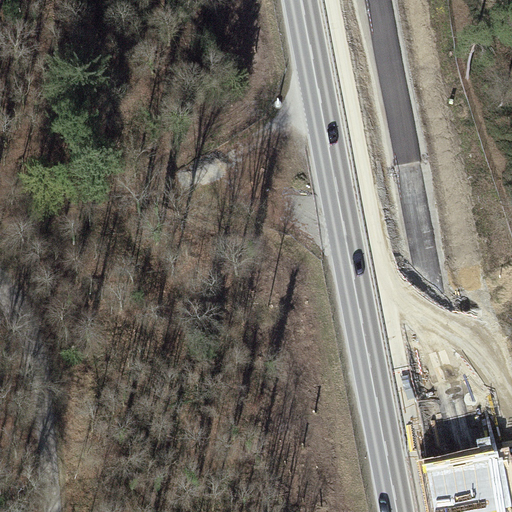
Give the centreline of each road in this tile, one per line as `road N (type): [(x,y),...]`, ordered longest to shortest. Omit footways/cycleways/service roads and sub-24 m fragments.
road 1 (primary): [(398,511),(302,0)]
road 2 (track): [(0,234),(194,183),(282,117),(322,109)]
road 3 (track): [(0,280),(32,347),(47,414),(54,511)]
road 4 (track): [(194,183),(349,251)]
